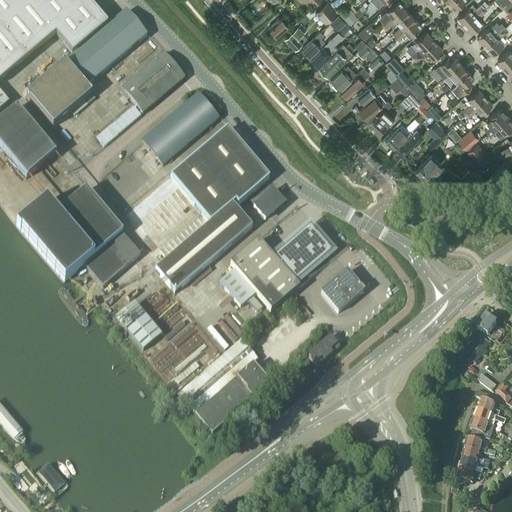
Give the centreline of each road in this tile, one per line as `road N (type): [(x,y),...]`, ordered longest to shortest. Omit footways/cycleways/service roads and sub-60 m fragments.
road 1 (residential): [(387,205),(384,185),(216,0)]
road 2 (unclassified): [(147,255),(83,174),(201,76)]
road 3 (unclassified): [(302,192),(201,76)]
road 4 (tertiary): [(184,511),(300,422)]
road 5 (unclassified): [(382,299),(306,210),(302,192)]
road 6 (tertiary): [(359,390),(462,305)]
road 7 (tertiary): [(412,511),(400,460),(359,390)]
road 8 (residential): [(511,99),(424,0)]
road 9 (tertiary): [(445,297),(347,375)]
